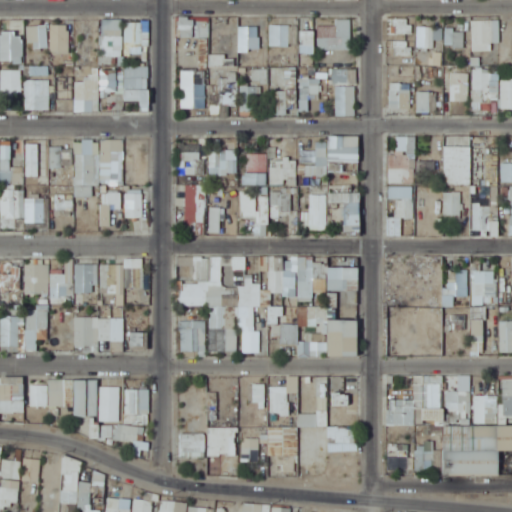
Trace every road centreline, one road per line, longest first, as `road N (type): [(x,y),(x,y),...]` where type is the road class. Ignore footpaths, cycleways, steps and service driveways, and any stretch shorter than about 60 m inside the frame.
road 1 (residential): [(373,0),(368,511)]
road 2 (residential): [(164,0),(165,484)]
